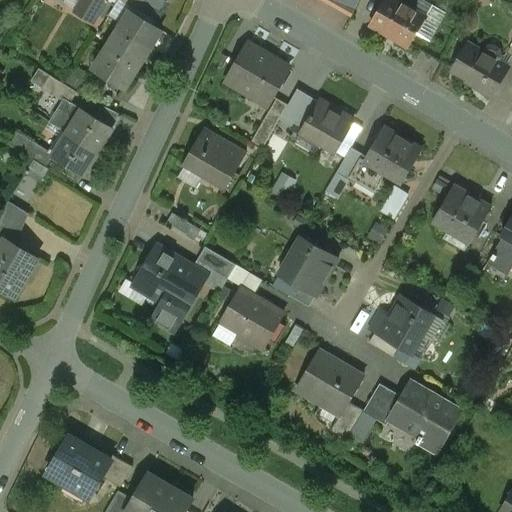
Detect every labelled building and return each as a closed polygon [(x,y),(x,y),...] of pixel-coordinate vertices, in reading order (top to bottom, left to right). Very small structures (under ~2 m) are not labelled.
[(106,1),(104,0),(82,0),(76,12),(93,22),(106,1)] [(134,0),(130,7),(140,14),(149,0),(134,0)] [(425,18),(395,0),(384,0),(370,24),(408,47),(425,18)] [(162,32),(131,12),(120,29),(151,48),(162,32)] [(120,29),(119,28),(105,49),(137,69),(149,49),(150,50),(151,48),(120,29)] [(289,68),(248,44),(226,82),(244,92),(247,87),(270,100),(289,68)] [(508,68),(467,44),(452,69),(479,85),(478,88),(492,96),(508,68)] [(137,69),(105,49),(92,70),(125,90),(125,89),(125,88),(137,69)] [(78,92),(50,75),(44,88),(62,101),(64,98),(71,103),(78,92)] [(71,103),(64,98),(62,101),(49,122),(67,133),(98,153),(113,129),(71,103)] [(277,98),(252,141),(263,148),(288,105),(277,98)] [(352,122),(319,103),(304,129),(319,137),(317,141),(335,151),(352,122)] [(421,150),(384,128),(365,161),(385,173),(402,183),(421,150)] [(53,155),(16,131),(8,144),(46,168),(53,158),(52,158),(53,155)] [(246,152),(216,134),(215,137),(204,131),(186,162),(226,186),(246,152)] [(98,153),(67,133),(53,155),(52,158),(53,158),(83,177),(98,153)] [(385,173),(364,161),(365,161),(361,158),(352,173),(356,176),(358,181),(375,191),(380,190),(382,185),(381,180),(385,173)] [(272,190),(289,199),(300,180),(283,171),(272,190)] [(382,211),(397,218),(409,192),(394,185),(382,211)] [(465,198),(452,190),(434,221),(449,230),(451,227),(472,239),(490,209),(467,195),(465,198)] [(28,216),(7,202),(0,213),(0,227),(15,237),(28,216)] [(192,225),(172,213),(166,223),(186,235),(192,225)] [(511,217),(502,235),(504,236),(511,241),(511,217)] [(511,241),(504,236),(490,258),(510,270),(511,266),(511,241)] [(338,258),(301,237),(289,257),(294,260),(283,278),(294,284),(315,296),(316,297),(338,258)] [(6,239),(0,249),(0,290),(15,300),(24,284),(19,280),(34,257),(6,239)] [(207,276),(157,245),(134,284),(149,293),(149,294),(168,306),(171,300),(189,311),(207,276)] [(236,265),(205,247),(197,260),(228,279),(236,265)] [(263,281),(236,265),(228,279),(255,295),(263,281)] [(315,296),(294,284),(288,295),(309,307),(315,296)] [(284,314),(240,288),(220,324),(223,320),(240,330),(237,334),(263,349),(284,314)] [(433,314),(405,298),(394,317),(392,321),(389,319),(380,335),(405,350),(414,335),(419,338),(433,314)] [(394,317),(381,310),(370,329),(375,332),(380,334),(380,335),(389,319),(392,321),(394,317)] [(240,330),(223,320),(220,324),(213,336),(230,346),(237,334),(240,330)] [(405,350),(380,335),(380,334),(375,332),(369,343),(399,361),(405,350)] [(364,377),(319,351),(296,389),(340,415),(341,415),(349,402),(364,377)] [(402,396),(380,384),(364,410),(363,412),(375,419),(386,426),(390,420),(388,419),(402,396)] [(461,411),(421,388),(417,394),(407,388),(402,396),(388,419),(390,420),(419,437),(416,443),(435,454),(461,411)] [(364,410),(349,402),(341,415),(340,415),(331,430),(347,440),(350,434),(351,432),(363,412),(364,410)] [(375,419),(363,412),(351,432),(350,434),(363,441),(375,419)] [(110,460),(69,436),(47,473),(90,498),(103,477),(112,461),(110,460)] [(133,466),(113,455),(110,460),(112,461),(103,477),(121,487),(133,466)] [(155,511),(170,486),(148,473),(132,499),(124,511),(155,511)] [(185,511),(193,499),(170,486),(155,511),(185,511)] [(511,511),(511,489),(500,511),(502,511),(511,511)] [(124,511),(132,499),(118,491),(105,511),(124,511)]
